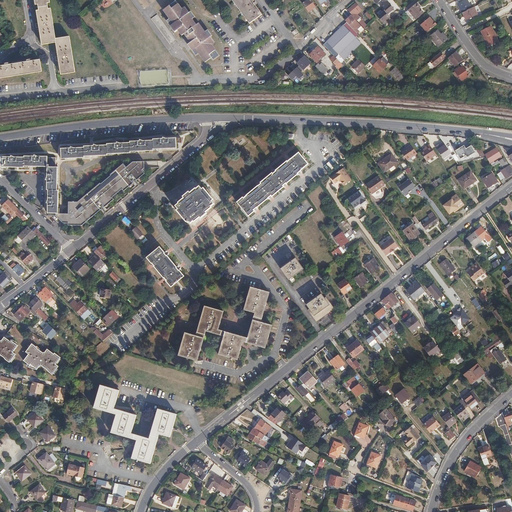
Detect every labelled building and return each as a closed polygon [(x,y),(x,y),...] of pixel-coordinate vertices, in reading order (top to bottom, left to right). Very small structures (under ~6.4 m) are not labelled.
[(49,0),(34,0),(36,5),(38,4),(39,10),(36,10),(42,45),(56,43),(60,74),(74,73),(69,38),(56,40),(50,8),(48,8),(47,2),(50,2),(49,0)] [(113,3),(110,0),(103,0),(100,2),(104,9),(113,3)] [(232,0),(250,24),(263,15),(251,0),(232,0)] [(308,11),(317,5),(313,0),(306,0),(303,3),(308,11)] [(465,0),(458,4),(462,13),(463,13),(471,8),(467,0),(465,0)] [(197,53),(198,54),(205,62),(209,59),(211,58),(213,60),(219,56),(211,45),(210,44),(211,43),(212,42),(209,38),(211,36),(207,32),(205,34),(204,32),(200,27),(198,29),(196,25),(192,20),(191,19),(194,17),(190,12),(189,13),(186,9),(183,11),(182,10),(175,1),(163,10),(171,20),(170,20),(177,30),(181,35),(184,34),(187,38),(191,36),(194,39),(190,42),(189,41),(187,42),(187,43),(195,54),(197,53)] [(387,14),(394,8),(387,1),(380,7),(384,11),(378,16),(384,24),(391,18),(387,14)] [(419,7),(416,2),(407,10),(415,19),(422,13),(418,7),(419,7)] [(358,13),(362,9),(356,3),(348,10),(359,21),(362,18),(358,13)] [(471,8),(463,13),(466,20),(477,14),(474,7),(471,8)] [(157,15),(152,18),(156,26),(161,23),(157,15)] [(356,20),(351,15),(347,18),(345,20),(346,21),(347,22),(350,25),(352,23),(354,26),(358,22),(356,20)] [(421,25),(428,33),(439,24),(431,15),(421,25)] [(170,20),(167,22),(174,32),(177,30),(170,20)] [(347,22),(343,25),(356,38),(359,34),(357,33),(354,29),(350,25),(347,22)] [(356,38),(343,25),(327,41),(344,59),(361,43),(356,38)] [(491,26),(481,31),(488,45),(498,41),(491,26)] [(436,41),(443,36),(441,34),(438,30),(430,36),(435,42),(436,41)] [(222,36),(226,42),(231,39),(227,33),(222,36)] [(447,36),(445,34),(443,36),(436,41),(435,42),(438,47),(448,39),(446,37),(447,36)] [(344,59),(327,41),(323,44),(334,55),(335,56),(340,62),(341,62),(344,59)] [(187,44),(195,55),(195,54),(187,43),(187,44)] [(325,54),(318,46),(310,54),(317,62),(325,54)] [(448,57),(455,66),(463,60),(455,51),(448,57)] [(390,61),(392,59),(386,52),(384,54),(390,61)] [(443,57),(441,53),(430,62),(434,67),(438,64),(437,62),(443,57)] [(335,56),(334,55),(331,59),(335,63),(334,64),(336,66),(338,63),(340,62),(335,56)] [(311,63),(304,56),(297,62),(299,65),(298,67),(302,71),(311,63)] [(365,66),(358,59),(351,65),(358,73),(365,66)] [(378,71),(386,65),(380,59),(372,65),(378,71)] [(0,77),(41,72),(40,60),(0,65),(0,77)] [(322,61),(316,67),(324,74),(329,69),(322,61)] [(469,75),(463,66),(458,71),(456,69),(454,70),(455,72),(453,73),(460,82),(469,75)] [(287,71),(293,77),(297,73),(291,67),(287,71)] [(283,79),(288,74),(284,71),(279,75),(283,79)] [(297,73),(293,77),(299,83),(303,80),(306,83),(310,79),(304,73),(301,76),(297,73)] [(175,143),(175,138),(166,138),(162,137),(162,138),(153,139),(153,140),(142,141),(139,139),(139,141),(129,141),(129,142),(120,143),(116,142),(116,143),(107,144),(107,145),(96,146),(93,145),(93,146),(83,146),(83,147),(74,148),(71,147),(71,148),(61,148),(61,159),(84,158),(84,157),(107,156),(107,154),(130,153),(130,152),(153,150),(153,149),(175,148),(175,143)] [(406,159),(416,152),(413,148),(409,143),(406,146),(407,147),(401,151),(406,159)] [(426,157),(434,152),(429,144),(425,146),(426,148),(421,151),(426,157)] [(485,155),(490,163),(502,156),(497,148),(485,155)] [(463,160),(471,159),(470,151),(462,152),(463,160)] [(296,173),(307,164),(297,153),(287,162),(286,161),(275,170),(276,171),(272,174),(272,173),(260,182),(261,183),(258,186),(257,186),(246,195),(243,198),(243,197),(237,202),(248,215),(253,211),(252,210),(256,207),(267,198),(267,197),(270,195),(271,196),(283,187),(281,185),(285,182),(286,183),(297,174),(296,173)] [(397,162),(391,154),(378,163),(384,172),(397,162)] [(11,157),(1,157),(0,167),(24,168),(24,166),(47,167),(47,176),(45,180),(46,180),(46,190),(48,190),(48,199),(46,203),(47,203),(47,213),(58,213),(58,190),(57,190),(57,167),(55,167),(55,158),(47,158),(47,157),(39,156),(34,155),(34,156),(24,156),(24,157),(15,157),(11,156),(11,157)] [(509,170),(503,160),(499,163),(503,169),(501,171),(506,178),(511,174),(511,168),(509,170)] [(68,215),(56,215),(63,224),(68,224),(68,226),(82,226),(101,211),(96,205),(100,202),(106,208),(114,200),(112,198),(122,189),(124,191),(133,184),(128,178),(132,175),(137,180),(144,174),(142,171),(145,168),(144,161),(133,162),(126,168),(124,164),(111,175),(100,185),(78,203),(69,202),(68,215)] [(342,168),(330,177),(335,183),(339,179),(344,185),(351,179),(342,168)] [(476,181),(470,171),(458,179),(464,188),(476,181)] [(497,181),(492,173),(482,179),(487,187),(497,181)] [(384,184),(378,176),(365,185),(372,194),(378,189),(377,189),(384,184)] [(452,188),(456,185),(451,178),(447,180),(452,188)] [(409,179),(398,187),(405,195),(415,187),(409,179)] [(201,187),(198,184),(195,187),(194,187),(189,191),(188,190),(182,195),(183,197),(177,201),(178,202),(175,205),(177,207),(176,208),(185,220),(187,219),(189,222),(193,219),(193,220),(199,215),(200,216),(206,212),(205,210),(210,206),(210,205),(213,202),(211,199),(212,198),(202,186),(201,187)] [(348,200),(350,202),(354,208),(356,206),(360,203),(360,204),(365,200),(359,191),(348,199),(348,200)] [(459,206),(453,198),(442,206),(448,214),(459,206)] [(24,223),(28,219),(14,205),(13,205),(8,201),(2,207),(14,219),(17,216),(17,217),(24,223)] [(426,209),(413,219),(418,226),(421,223),(418,219),(426,213),(428,216),(430,215),(426,209)] [(423,226),(426,231),(439,222),(433,213),(430,215),(428,216),(427,217),(430,221),(423,226)] [(131,222),(125,216),(122,219),(128,225),(131,222)] [(410,222),(401,228),(403,231),(412,225),(410,222)] [(418,233),(412,225),(403,231),(409,240),(418,233)] [(137,232),(138,230),(134,226),(131,229),(132,230),(130,232),(137,239),(141,237),(137,232)] [(19,238),(24,242),(26,245),(36,235),(33,232),(29,228),(19,238)] [(36,235),(46,245),(49,242),(36,229),(33,232),(36,235)] [(348,241),(341,231),(334,237),(341,246),(348,241)] [(480,241),(474,233),(469,236),(476,245),(480,241)] [(476,245),(469,236),(466,239),(472,247),(476,245)] [(391,238),(379,246),(385,255),(389,252),(390,253),(390,252),(394,250),(393,249),(397,246),(391,238)] [(25,251),(29,247),(26,245),(24,242),(20,246),(25,251)] [(337,259),(347,251),(343,245),(332,253),(337,259)] [(94,252),(100,259),(106,253),(103,250),(104,249),(101,246),(99,248),(94,252)] [(165,252),(159,246),(147,257),(152,263),(153,262),(155,265),(154,266),(164,277),(165,277),(167,279),(167,280),(172,286),(184,275),(179,269),(179,270),(176,267),(177,266),(167,255),(166,255),(164,253),(165,252)] [(18,257),(26,265),(33,259),(27,253),(24,255),(22,253),(18,257)] [(106,265),(95,255),(89,262),(98,272),(106,265)] [(303,269),(295,258),(279,269),(287,280),(303,269)] [(380,267),(373,258),(365,264),(371,273),(380,267)] [(88,268),(80,259),(73,266),(82,275),(88,268)] [(451,266),(446,260),(440,265),(447,274),(455,268),(453,265),(451,266)] [(495,268),(501,264),(498,260),(492,264),(495,268)] [(15,264),(12,262),(8,265),(18,275),(19,274),(20,275),(23,273),(21,271),(23,270),(16,263),(15,264)] [(474,267),(466,273),(471,280),(479,274),(474,267)] [(113,272),(109,275),(115,282),(119,278),(113,272)] [(2,273),(0,275),(0,286),(1,288),(5,285),(6,283),(10,280),(2,273)] [(62,273),(59,276),(64,281),(69,286),(71,283),(62,273)] [(368,281),(362,273),(354,278),(360,287),(368,281)] [(64,281),(59,276),(56,279),(67,290),(70,287),(69,286),(64,281)] [(416,281),(413,277),(410,279),(413,283),(410,285),(410,284),(408,285),(409,286),(407,287),(412,293),(420,287),(418,284),(417,285),(414,282),(416,281)] [(351,288),(345,279),(337,285),(343,294),(351,288)] [(443,294),(433,282),(427,288),(436,299),(443,294)] [(217,328),(222,310),(204,305),(194,334),(183,331),(176,353),(195,359),(204,329),(222,335),(217,353),(229,356),(228,358),(230,359),(230,357),(235,359),(241,341),(263,348),(270,325),(259,321),(268,292),(249,286),(243,309),(253,312),(246,337),(217,328)] [(50,296),(52,294),(45,287),(38,294),(50,306),(55,301),(50,296)] [(109,298),(109,290),(100,289),(99,297),(109,298)] [(480,292),(477,295),(483,303),(487,300),(480,292)] [(398,302),(391,293),(387,296),(382,300),(385,305),(389,302),(392,306),(398,302)] [(331,309),(320,294),(305,305),(315,320),(331,309)] [(36,296),(28,305),(31,308),(34,311),(37,308),(35,305),(40,300),(36,296)] [(93,311),(82,300),(77,304),(74,300),(70,304),(84,319),(93,311)] [(24,306),(22,305),(14,315),(20,320),(29,311),(27,309),(28,308),(24,305),(24,306)] [(500,322),(504,319),(503,319),(494,306),(490,309),(500,322)] [(34,311),(31,308),(30,310),(34,315),(38,319),(41,317),(34,311)] [(378,319),(386,313),(383,308),(375,314),(378,319)] [(468,318),(461,308),(453,314),(461,324),(468,318)] [(59,316),(52,309),(50,311),(58,318),(59,316)] [(115,320),(109,313),(104,317),(108,320),(106,322),(109,325),(115,320)] [(414,316),(404,324),(412,333),(422,326),(414,316)] [(437,321),(436,319),(432,322),(436,327),(442,323),(439,320),(437,321)] [(43,332),(53,340),(59,332),(50,324),(43,332)] [(125,324),(120,328),(125,333),(130,329),(125,324)] [(389,334),(381,324),(370,333),(379,343),(389,334)] [(399,330),(394,324),(390,326),(396,333),(399,330)] [(458,330),(459,329),(457,325),(450,330),(453,334),(454,333),(456,335),(460,332),(458,330)] [(104,341),(114,332),(111,329),(103,335),(97,329),(94,332),(104,341)] [(381,348),(371,334),(365,339),(372,347),(373,346),(377,351),(381,348)] [(493,342),(489,345),(491,349),(501,342),(496,334),(490,338),(493,342)] [(0,354),(4,357),(5,359),(10,363),(16,354),(13,352),(17,346),(12,341),(13,340),(11,339),(10,341),(4,337),(2,340),(0,340),(0,354)] [(363,349),(357,340),(346,348),(353,357),(363,349)] [(433,341),(423,348),(431,359),(441,351),(433,341)] [(55,365),(61,358),(55,353),(54,354),(47,349),(45,353),(43,353),(37,349),(37,347),(32,344),(26,352),(29,354),(24,361),(29,365),(29,368),(37,370),(40,366),(42,366),(47,369),(49,371),(53,375),(58,368),(55,365)] [(484,349),(492,358),(494,356),(492,353),(489,350),(491,349),(489,345),(484,349)] [(479,353),(486,363),(492,358),(484,349),(479,353)] [(494,356),(500,364),(506,359),(499,349),(496,352),(495,351),(492,353),(494,356)] [(458,352),(452,357),(458,365),(464,360),(458,352)] [(344,364),(338,355),(330,361),(336,369),(344,364)] [(422,374),(415,367),(414,368),(405,356),(398,362),(401,366),(400,367),(402,370),(403,369),(407,374),(413,369),(419,376),(422,374)] [(354,369),(357,367),(356,367),(349,358),(346,360),(354,369)] [(475,367),(482,376),(485,374),(478,364),(475,367)] [(464,375),(471,385),(482,376),(475,367),(464,375)] [(317,381),(308,371),(298,380),(311,394),(312,393),(314,396),(317,393),(311,386),(317,381)] [(329,384),(335,379),(329,371),(323,376),(329,384)] [(11,379),(2,377),(0,376),(0,383),(4,385),(5,386),(8,387),(9,386),(11,379)] [(329,384),(323,376),(319,379),(326,387),(329,384)] [(357,395),(363,390),(360,386),(358,387),(353,381),(355,380),(352,377),(346,382),(357,395)] [(39,394),(42,384),(31,381),(28,391),(39,394)] [(380,396),(391,389),(387,382),(376,389),(380,396)] [(303,397),(308,392),(302,385),(297,389),(303,397)] [(113,410),(118,391),(99,386),(93,409),(115,415),(111,433),(136,440),(131,459),(136,460),(136,462),(137,463),(138,460),(150,464),(158,434),(169,437),(176,414),(157,409),(149,439),(131,434),(136,416),(113,410)] [(63,395),(65,389),(55,387),(52,397),(63,400),(64,396),(63,395)] [(402,404),(410,397),(403,389),(395,396),(402,404)] [(467,405),(470,409),(481,400),(472,389),(469,392),(472,395),(464,401),(467,405)] [(293,397),(289,392),(286,394),(285,393),(283,394),(289,401),(293,397)] [(289,401),(283,394),(278,399),(284,405),(289,401)] [(414,402),(417,407),(423,403),(419,397),(414,402)] [(453,411),(460,420),(468,413),(463,407),(467,405),(464,401),(462,399),(458,401),(462,405),(453,411)] [(345,403),(340,406),(344,412),(349,409),(345,403)] [(279,421),(285,415),(277,407),(271,415),(279,421)] [(18,414),(12,408),(2,416),(7,422),(18,414)] [(382,421),(383,422),(388,426),(390,427),(395,419),(385,408),(378,414),(383,419),(382,421)] [(318,417),(312,409),(303,418),(309,424),(318,417)] [(506,414),(503,415),(505,423),(509,422),(508,419),(511,418),(511,410),(506,412),(506,414)] [(43,420),(37,412),(28,420),(34,428),(43,420)] [(442,418),(448,426),(448,427),(456,421),(449,412),(442,418)] [(348,417),(345,413),(335,420),(339,424),(340,423),(348,417)] [(425,423),(432,418),(430,414),(423,420),(425,423)] [(423,425),(430,433),(440,425),(434,417),(432,418),(425,423),(423,425)] [(303,418),(298,422),(305,428),(309,424),(303,418)] [(254,428),(251,433),(262,439),(267,431),(269,431),(271,427),(260,420),(255,428),(254,428)] [(339,424),(335,420),(328,426),(331,430),(339,424)] [(365,439),(368,426),(359,424),(355,436),(365,439)] [(55,433),(49,425),(40,433),(46,440),(55,433)] [(420,437),(411,426),(404,432),(409,437),(404,441),(408,446),(413,442),(420,437)] [(449,440),(455,435),(448,427),(448,426),(446,428),(448,431),(445,433),(449,440)] [(251,433),(250,432),(247,437),(263,446),(266,442),(262,439),(251,433)] [(303,457),(310,447),(290,434),(288,437),(291,440),(287,446),(303,457)] [(229,453),(236,445),(228,439),(222,448),(229,453)] [(334,442),(330,453),(337,456),(339,457),(343,445),(334,442)] [(478,448),(481,459),(492,455),(488,445),(478,448)] [(54,463),(46,453),(38,460),(46,469),(54,463)] [(245,466),(251,458),(242,453),(237,460),(245,466)] [(376,468),(381,456),(372,453),(367,464),(376,468)] [(423,466),(428,471),(434,465),(437,462),(430,455),(421,463),(423,466)] [(323,469),(326,459),(321,457),(318,467),(323,469)] [(201,474),(206,466),(197,459),(191,468),(201,474)] [(265,476),(274,463),(270,459),(266,464),(261,461),(255,469),(265,476)] [(475,478),(481,467),(471,462),(465,472),(475,478)] [(82,477),(84,468),(70,465),(68,474),(82,477)] [(31,474),(25,466),(16,474),(22,481),(31,474)] [(286,483),(291,476),(282,469),(276,477),(286,483)] [(218,489),(223,481),(213,474),(205,487),(210,490),(212,486),(218,489)] [(342,482),(343,478),(331,475),(329,485),(339,488),(340,482),(342,482)] [(187,490),(191,483),(181,476),(176,482),(187,490)] [(419,492),(422,480),(411,476),(407,488),(419,492)] [(233,487),(223,481),(218,489),(227,495),(233,487)] [(114,495),(124,497),(125,490),(131,491),(132,487),(116,483),(113,495),(114,495)] [(47,493),(40,485),(31,493),(39,502),(43,503),(45,501),(42,497),(47,493)] [(291,489),(289,502),(300,503),(302,491),(291,489)] [(170,505),(175,495),(166,491),(161,500),(170,505)] [(346,509),(349,496),(340,494),(337,507),(346,509)] [(122,507),(124,497),(114,495),(112,505),(122,507)] [(413,511),(415,501),(407,498),(405,503),(403,502),(404,498),(395,495),(391,504),(413,511)] [(55,496),(53,507),(52,511),(58,511),(59,510),(61,497),(55,496)] [(71,511),(74,500),(64,498),(61,510),(68,511),(71,511)] [(76,509),(83,510),(85,503),(78,501),(76,509)] [(231,511),(243,511),(247,507),(238,501),(231,511)] [(298,511),(300,503),(289,502),(287,511),(298,511)] [(106,511),(107,508),(86,503),(84,510),(91,511),(95,511),(96,511),(98,511),(99,509),(106,511)]
